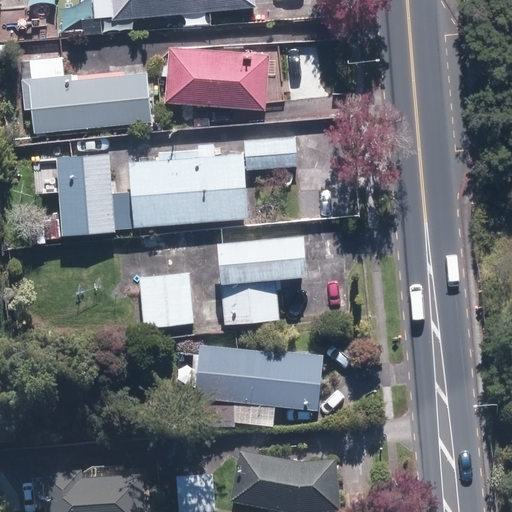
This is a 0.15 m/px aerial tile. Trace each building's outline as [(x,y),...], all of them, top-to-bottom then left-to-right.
[(92,0),(94,19),(112,17),(112,21),(256,8),(255,0),(92,0)] [(169,47),(164,103),(265,111),(269,55),(169,47)] [(62,57),(28,60),(30,79),(21,80),(24,110),(31,110),(33,134),(151,122),(146,73),(72,80),(72,75),(64,76),(62,57)] [(487,83),(478,84),(480,108),(490,107),(487,83)] [(296,138),(244,140),(245,170),(297,167),(296,138)] [(115,232),(115,229),(247,219),(242,154),(128,163),(130,192),(112,193),(109,152),(55,157),(61,236),(115,232)] [(302,236),(216,244),(219,284),(221,284),(225,324),(279,319),(275,279),(306,276),(302,236)] [(188,272),(138,277),(143,328),(193,323),(188,272)] [(198,354),(178,352),(176,374),(196,376),(194,398),(202,399),(201,418),(273,424),(275,405),(317,408),(322,354),(199,343),(198,354)] [(5,406),(0,407),(0,443),(10,442),(5,406)] [(339,511),(335,464),(299,467),(237,454),(227,505),(263,511),(339,511)] [(42,488),(44,511),(144,511),(141,478),(42,488)] [(215,511),(212,478),(176,482),(178,511),(215,511)]
